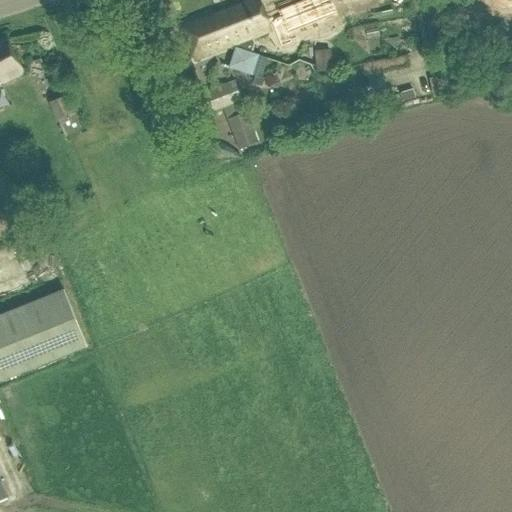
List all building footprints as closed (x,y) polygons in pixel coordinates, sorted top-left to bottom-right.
[(259,1),(225,13),(229,25),(242,20),(250,39),(269,31),(268,28),(271,26),(280,52),(292,48),(288,38),(329,24),(320,0),(279,15),(279,16),(266,21),(259,1)] [(229,25),(225,13),(209,19),(207,15),(181,24),(194,59),(250,39),(242,20),(229,25)] [(0,81),(20,72),(4,40),(0,42),(0,81)] [(237,48),(231,69),(257,77),(264,56),(237,48)] [(201,94),(206,109),(208,113),(242,101),(235,82),(201,94)] [(53,100),(60,120),(76,114),(68,95),(53,100)] [(258,142),(246,110),(226,118),(238,149),(258,142)] [(0,380),(86,346),(62,288),(0,313),(0,380)]
